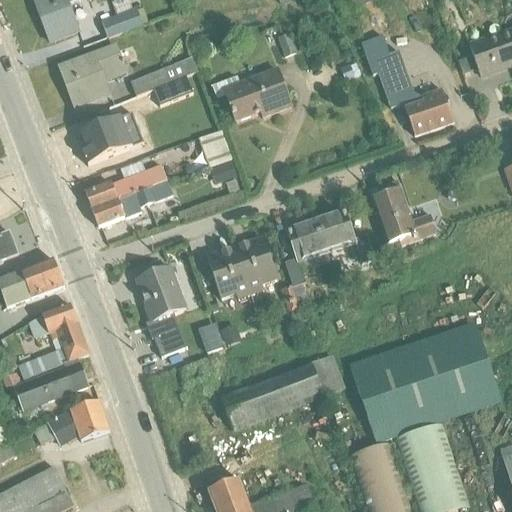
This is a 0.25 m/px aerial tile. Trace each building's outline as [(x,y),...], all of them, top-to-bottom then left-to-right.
[(70,8),(92,0),(34,0),(33,1),(50,46),(80,34),(70,8)] [(128,0),(112,0),(104,3),(111,21),(101,25),(108,42),(143,29),(137,12),(133,13),(128,0)] [(354,0),(358,9),(377,2),(376,0),(354,0)] [(511,31),(469,47),(480,80),(511,68),(511,31)] [(297,57),(290,36),(277,41),(285,61),(297,57)] [(378,77),(390,112),(404,106),(415,140),(454,126),(442,92),(421,99),(422,101),(413,97),(398,55),(390,58),(383,38),(361,46),(373,79),(378,77)] [(111,97),(106,85),(128,77),(118,49),(59,71),(67,91),(70,90),(77,110),(111,97)] [(192,61),(131,86),(136,100),(198,75),(192,61)] [(346,85),(355,81),(355,79),(361,77),(355,66),(351,69),(350,67),(340,71),(346,85)] [(291,110),(277,72),(240,86),(237,79),(212,89),(217,101),(226,98),(236,126),(261,117),(263,121),(291,110)] [(115,172),(183,147),(182,145),(186,143),(184,136),(179,138),(178,134),(159,140),(156,131),(124,142),(121,133),(78,146),(87,173),(113,165),(115,172)] [(210,171),(232,163),(222,134),(198,142),(205,159),(209,171),(210,171)] [(232,163),(210,171),(216,187),(237,179),(232,163)] [(92,214),(168,186),(163,172),(162,170),(147,176),(147,174),(86,197),(92,214)] [(388,248),(399,244),(401,250),(437,237),(430,218),(411,224),(398,185),(380,191),(382,199),(371,202),(388,248)] [(140,211),(173,198),(168,186),(92,214),(99,231),(142,215),(140,211)] [(355,248),(362,267),(375,263),(366,238),(354,243),(344,214),(317,224),(328,257),(329,259),(338,256),(337,254),(355,248)] [(327,258),(328,257),(317,224),(288,234),(297,262),(285,266),(295,294),(299,292),(298,289),(306,286),(302,275),(299,267),(327,258)] [(9,236),(0,239),(0,264),(18,258),(9,236)] [(278,284),(263,242),(262,243),(235,252),(252,299),(265,294),(263,290),(278,284)] [(238,304),(252,299),(235,252),(207,261),(222,304),(237,299),(238,304)] [(327,258),(299,267),(302,275),(330,266),(327,258)] [(207,261),(195,265),(202,284),(213,280),(207,261)] [(0,293),(7,313),(64,291),(54,263),(0,282),(0,293)] [(170,270),(136,283),(147,310),(146,313),(149,322),(152,323),(152,325),(148,327),(162,362),(187,352),(174,318),(187,313),(170,270)] [(292,290),(280,294),(288,317),(300,312),(292,290)] [(77,363),(89,359),(71,308),(42,319),(43,321),(30,326),(36,342),(50,337),(53,345),(60,342),(64,352),(19,369),(24,384),(64,368),(77,363)] [(431,343),(351,370),(378,449),(396,443),(440,428),(466,420),(503,407),(477,328),(431,343)] [(222,334),(220,334),(225,347),(226,350),(241,344),(236,329),(222,334)] [(0,376),(5,374),(7,378),(18,371),(4,348),(0,350),(0,376)] [(324,400),(345,392),(332,362),(313,369),(313,368),(249,392),(249,391),(221,402),(235,437),(325,402),(324,400)] [(23,416),(88,391),(77,363),(64,368),(65,371),(21,388),(17,376),(2,383),(6,393),(13,391),(23,416)] [(81,445),(110,435),(99,405),(67,416),(33,434),(42,449),(56,442),(61,451),(79,441),(81,445)] [(5,434),(0,424),(0,453),(11,446),(25,438),(19,427),(5,434)] [(419,511),(467,511),(468,511),(440,428),(396,443),(419,511)] [(11,446),(0,453),(0,468),(18,458),(11,446)] [(367,511),(410,511),(389,447),(350,460),(367,511)] [(511,448),(500,453),(511,492),(511,448)] [(0,511),(31,511),(66,494),(54,470),(0,497),(0,511)] [(307,488),(250,510),(241,484),(209,495),(215,511),(311,511),(315,511),(307,488)] [(66,494),(31,511),(69,511),(75,509),(66,494)]
